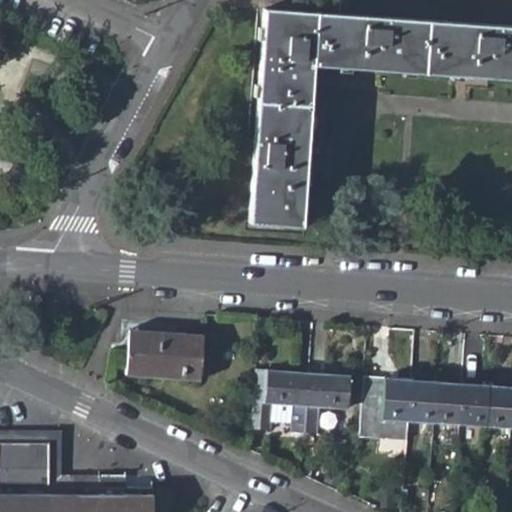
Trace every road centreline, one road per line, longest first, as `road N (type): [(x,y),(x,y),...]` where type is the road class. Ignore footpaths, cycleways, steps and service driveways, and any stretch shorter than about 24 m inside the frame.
road 1 (residential): [(511,300),(46,267)]
road 2 (residential): [(245,482),(0,366)]
road 3 (residential): [(46,267),(170,43)]
